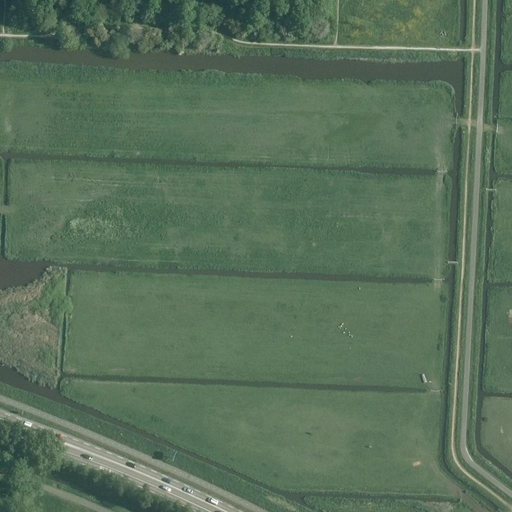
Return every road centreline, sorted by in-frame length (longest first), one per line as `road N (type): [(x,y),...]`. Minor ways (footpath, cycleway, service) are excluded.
road 1 (unknown): [(475,0),(451,446),(461,468),(511,509)]
road 2 (secondary): [(216,511),(96,458)]
